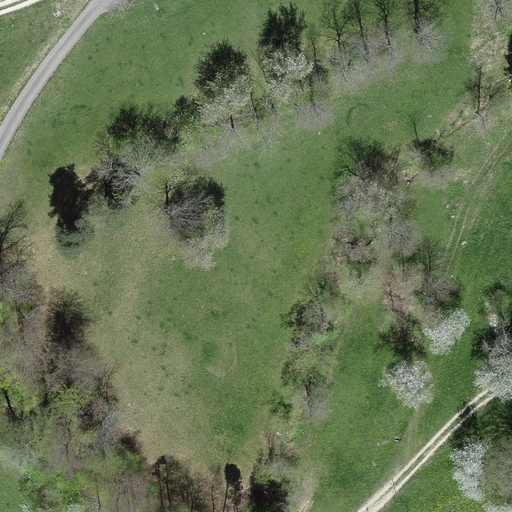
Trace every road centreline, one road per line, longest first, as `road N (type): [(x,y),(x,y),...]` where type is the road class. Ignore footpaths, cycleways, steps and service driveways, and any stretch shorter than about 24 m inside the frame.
road 1 (track): [(511,141),(493,164),(453,257),(408,462)]
road 2 (track): [(359,511),(477,395),(511,371)]
road 3 (residential): [(0,143),(100,0)]
